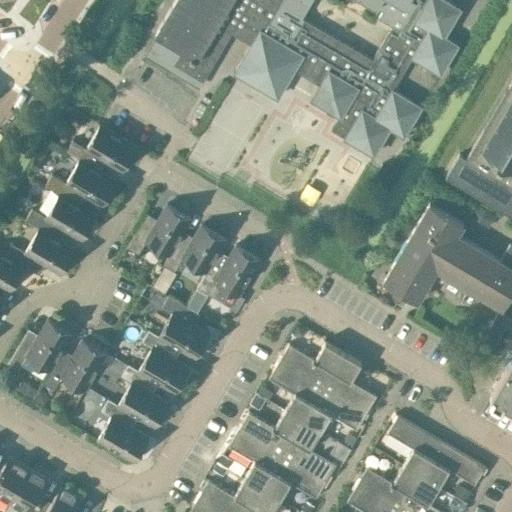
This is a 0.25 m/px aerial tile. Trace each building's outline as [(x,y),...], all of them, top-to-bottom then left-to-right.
[(174,0),(155,33),(157,34),(149,48),(203,80),(232,31),(251,43),(235,70),(277,96),(294,68),(320,84),(311,97),(339,114),(331,127),(373,153),(390,125),(404,133),(421,105),(390,86),(409,53),(440,71),(457,43),(444,34),(460,7),(448,0),(174,0)] [(445,175),(511,215),(511,79),(466,157),(459,153),(445,175)] [(66,149),(80,157),(94,166),(100,156),(122,169),(136,144),(100,123),(86,146),(73,138),(66,149)] [(46,184),(60,192),(74,200),(80,190),(101,203),(116,179),(94,166),(80,157),(66,181),(52,172),(46,184)] [(25,218),(39,226),(53,235),(60,224),(81,237),(95,213),(74,200),(60,192),(46,215),(32,207),(25,218)] [(481,293),(503,306),(510,294),(511,294),(511,243),(510,242),(503,255),(501,259),(457,233),(464,222),(429,201),(383,280),(395,287),(394,291),(393,291),(393,292),(393,293),(393,294),(393,295),(394,296),(395,297),(395,298),(397,298),(398,299),(400,298),(401,298),(402,297),(403,296),(405,293),(417,300),(434,272),(478,298),(481,293)] [(147,239),(170,252),(191,217),(167,202),(154,224),(144,218),(127,246),(138,252),(147,239)] [(182,255),(206,269),(217,251),(225,237),(201,223),(182,255)] [(5,253),(24,264),(33,269),(39,259),(61,272),(75,248),(53,235),(39,226),(25,249),(12,241),(5,253)] [(215,279),(238,293),(260,257),(236,243),(227,257),(217,251),(206,269),(196,286),(207,293),(215,279)] [(0,282),(9,288),(24,264),(5,253),(0,249),(0,282)] [(164,263),(175,269),(181,259),(170,252),(164,263)] [(159,334),(173,343),(195,355),(209,331),(187,318),(193,308),(169,294),(162,305),(172,311),(159,334)] [(484,334),(496,342),(511,317),(499,310),(484,334)] [(27,354),(50,367),(59,353),(72,332),(47,317),(35,339),(24,333),(8,361),(19,368),(27,354)] [(138,368),(153,377),(174,390),(189,366),(167,353),(173,343),(159,334),(148,328),(142,339),(152,345),(138,368)] [(42,381),(53,388),(62,374),(85,388),(106,352),(82,338),(69,359),(59,353),(50,367),(42,381)] [(279,359),(323,385),(343,350),(325,339),(315,357),(289,342),(279,359)] [(343,350),(323,385),(366,411),(377,394),(351,378),(361,361),(343,350)] [(511,355),(491,391),(511,403),(511,355)] [(284,408),(302,419),(323,385),(279,359),(269,376),(294,391),(284,408)] [(118,403),(154,424),(168,400),(147,387),(153,377),(138,368),(128,362),(121,373),(132,380),(118,403)] [(323,385),(302,419),(321,429),(331,412),(356,428),(366,411),(323,385)] [(101,408),(108,412),(114,401),(108,397),(101,408)] [(238,427),(282,453),(302,419),(284,408),(274,425),(248,410),(238,427)] [(98,437),(134,458),(148,434),(112,413),(98,437)] [(403,463),(421,474),(441,439),(397,413),(387,431),(413,446),(403,463)] [(302,419),(282,453),(326,479),(336,462),(310,446),(321,429),(302,419)] [(244,476),(262,487),(282,453),(238,427),(228,444),(254,459),(244,476)] [(441,439),(421,474),(439,484),(449,467),(475,482),(485,465),(441,439)] [(282,453),(262,487),(280,497),(290,480),(316,496),(326,479),(282,453)] [(0,495),(9,501),(29,467),(9,454),(0,468),(0,495)] [(357,482),(401,508),(421,474),(403,463),(393,480),(367,465),(357,482)] [(44,511),(50,504),(49,504),(39,498),(50,479),(29,467),(9,501),(28,511),(44,511)] [(421,474),(401,508),(407,511),(446,511),(429,501),(439,484),(421,474)] [(198,495),(227,511),(247,511),(262,487),(244,476),(234,493),(208,478),(198,495)] [(398,511),(401,508),(357,482),(347,499),(368,511),(398,511)] [(73,511),(82,498),(60,485),(49,504),(50,504),(44,511),(73,511)] [(262,487),(247,511),(271,511),(280,497),(262,487)] [(458,496),(453,493),(448,502),(459,508),(464,499),(458,496)] [(227,511),(198,495),(188,511),(227,511)]
